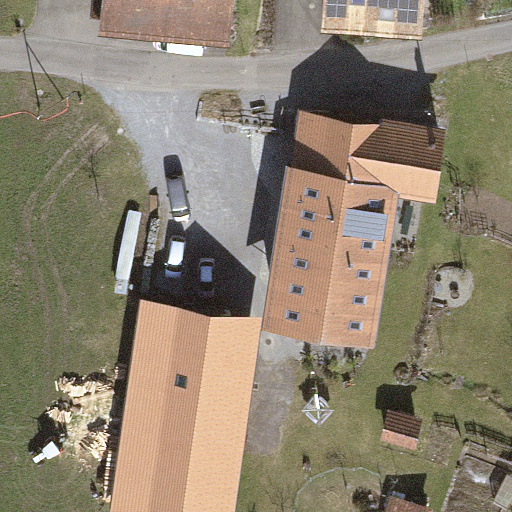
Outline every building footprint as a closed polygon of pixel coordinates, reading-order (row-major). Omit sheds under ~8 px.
[(95,0),(93,19),(230,31),(232,0),(95,0)] [(319,0),(318,17),(355,19),(419,23),(420,0),(319,0)] [(278,204),(275,226),(387,241),(396,178),(434,184),(444,118),(379,109),(379,114),(293,102),(278,204)] [(393,235),(444,249),(451,220),(400,207),(393,235)] [(375,323),(387,241),(275,226),(271,254),(264,308),(375,323)] [(106,505),(152,511),(229,511),(255,344),(261,312),(140,293),(106,505)] [(419,415),(388,409),(383,433),(414,439),(419,415)]
